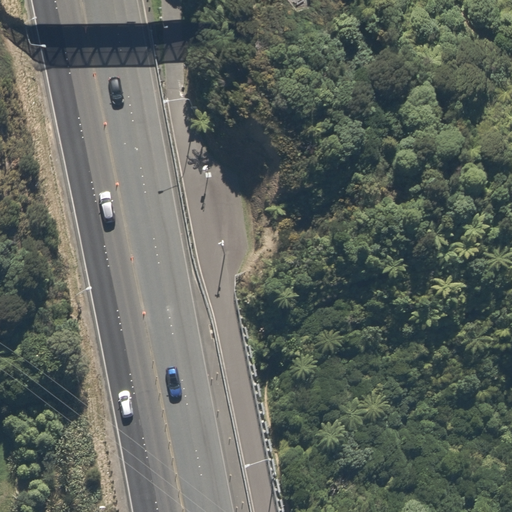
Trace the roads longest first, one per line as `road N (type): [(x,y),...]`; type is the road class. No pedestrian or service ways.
road 1 (secondary): [(156,511),(55,0)]
road 2 (secondary): [(112,0),(209,511)]
